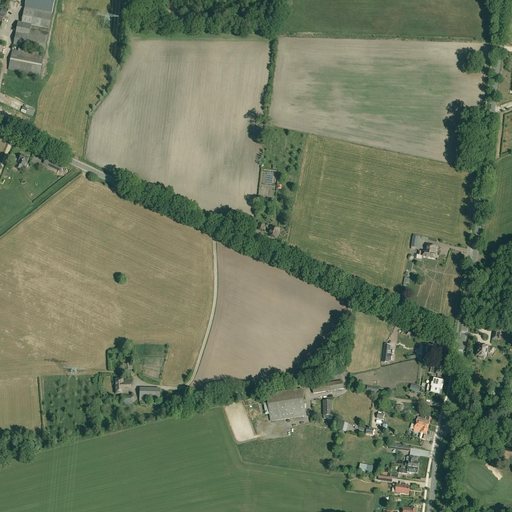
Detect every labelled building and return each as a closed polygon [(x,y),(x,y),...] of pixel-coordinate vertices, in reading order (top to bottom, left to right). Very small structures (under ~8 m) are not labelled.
[(25,0),(24,9),(52,14),(54,0),(25,0)] [(49,33),(30,30),(31,26),(49,30),(52,15),(24,9),(22,23),(18,22),(14,45),(45,52),(49,33)] [(9,70),(40,76),(44,56),(39,55),(40,52),(19,47),(18,51),(12,50),(9,70)] [(18,169),(19,169),(20,169),(21,169),(21,168),(22,168),(23,167),(25,167),(29,158),(21,155),(16,168),(18,169)] [(44,163),(61,171),(63,167),(46,158),(44,163)] [(268,237),(277,239),(280,229),(271,226),(268,237)] [(436,255),(437,247),(426,245),(424,252),(423,252),(423,254),(421,254),(422,252),(419,252),(418,256),(422,256),(422,257),(435,259),(436,255)] [(478,356),(487,357),(488,351),(494,352),(495,347),(480,345),(478,356)] [(389,359),(391,348),(384,347),(383,358),(389,359)] [(133,393),(133,381),(122,381),(122,379),(116,379),(116,394),(122,394),(122,393),(133,393)] [(445,382),(433,379),(431,386),(443,388),(445,382)] [(344,390),(343,381),(313,386),(314,394),(344,390)] [(431,386),(429,385),(427,390),(430,391),(429,392),(441,395),(443,388),(431,386)] [(140,388),(139,402),(160,402),(160,389),(140,388)] [(268,403),(264,404),(264,407),(266,415),(270,414),(271,422),(307,416),(303,389),(267,395),(268,403)] [(133,405),(133,395),(121,395),(121,405),(133,405)] [(324,402),(324,416),(324,419),(331,419),(331,416),(332,416),(332,401),(324,402)] [(396,405),(396,410),(399,410),(399,412),(403,412),(403,413),(409,414),(410,410),(404,410),(404,406),(396,405)] [(431,418),(425,416),(421,415),(420,418),(418,418),(416,425),(423,426),(422,428),(428,430),(431,418)] [(339,431),(340,431),(346,432),(348,424),(341,422),(339,431)] [(414,431),(421,433),(420,438),(420,439),(425,440),(428,430),(422,428),(423,426),(416,425),(414,431)] [(373,436),(375,430),(360,426),(359,430),(367,432),(366,434),(373,436)] [(410,457),(408,457),(407,457),(406,460),(407,461),(409,462),(408,467),(419,468),(420,463),(415,463),(415,458),(410,457)] [(373,474),(375,469),(363,465),(361,471),(373,474)] [(409,495),(410,486),(406,486),(406,483),(400,483),(400,485),(397,485),(396,493),(397,493),(397,494),(400,495),(400,494),(409,495)]
